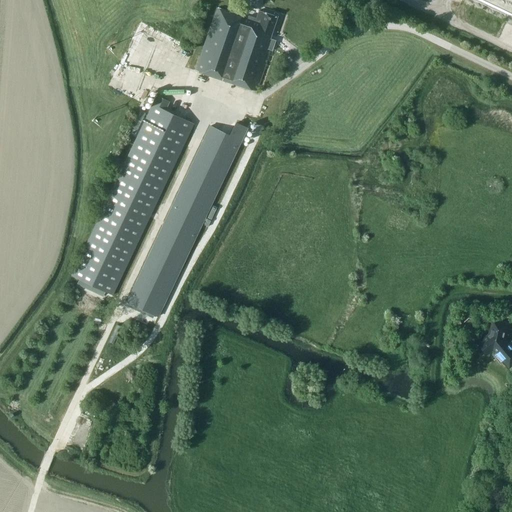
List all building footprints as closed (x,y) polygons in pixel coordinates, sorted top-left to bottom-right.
[(511,0),(481,0),(511,13),(511,0)] [(256,20),(217,7),(196,71),(256,91),(270,50),(273,51),(276,40),(270,38),(278,16),(259,10),(256,20)] [(104,67),(106,72),(120,65),(117,59),(104,67)] [(170,102),(156,95),(71,275),(113,295),(195,123),(166,110),(170,102)] [(146,113),(142,111),(132,133),(136,135),(146,113)] [(211,126),(127,302),(158,317),(248,127),(237,123),(231,135),(211,126)] [(111,341),(117,344),(125,327),(119,324),(111,341)] [(511,348),(503,338),(492,348),(509,368),(511,365),(511,348)] [(499,471),(511,473),(511,459),(502,457),(499,471)] [(511,490),(511,475),(491,470),(487,484),(511,491),(511,490)]
